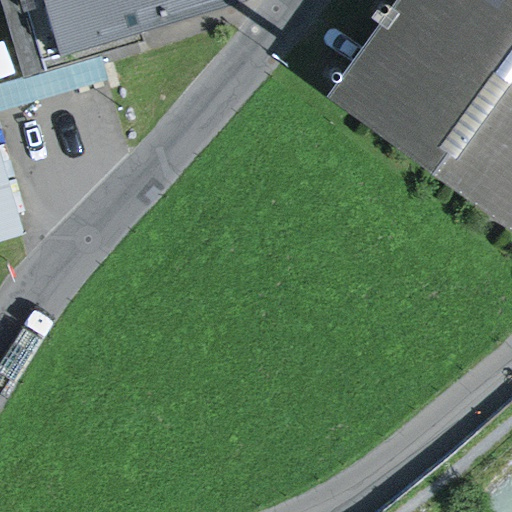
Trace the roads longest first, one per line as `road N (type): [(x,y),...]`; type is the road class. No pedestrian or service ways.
road 1 (residential): [(301,0),(47,287),(0,369)]
road 2 (residential): [(319,511),(511,383)]
